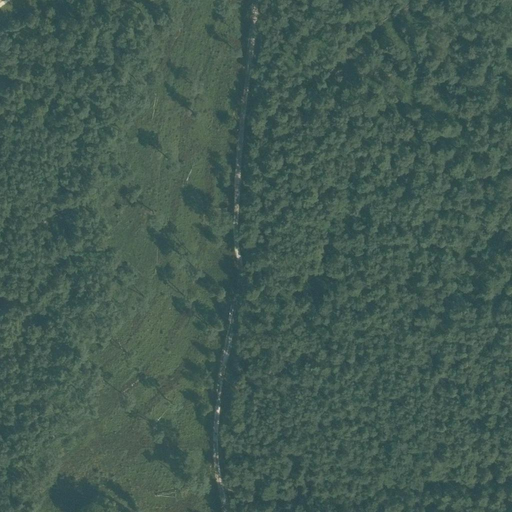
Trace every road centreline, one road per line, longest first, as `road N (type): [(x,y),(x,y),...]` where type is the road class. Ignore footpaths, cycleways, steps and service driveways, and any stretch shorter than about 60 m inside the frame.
road 1 (track): [(251,0),(208,467),(221,511)]
road 2 (track): [(211,484),(511,470)]
